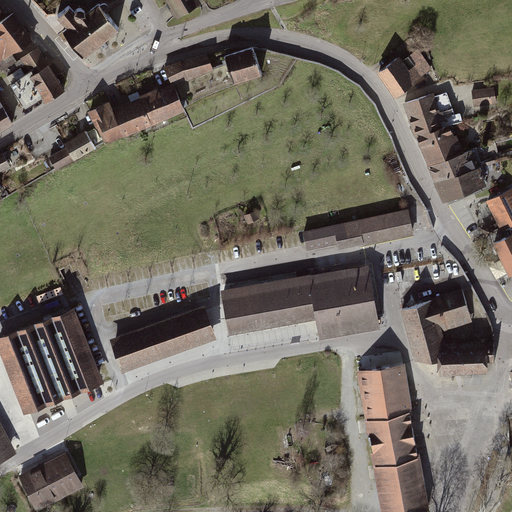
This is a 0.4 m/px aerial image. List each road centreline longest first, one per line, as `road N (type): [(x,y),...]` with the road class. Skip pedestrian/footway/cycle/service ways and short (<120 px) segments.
road 1 (residential): [(393,333),(162,377),(0,468)]
road 2 (residential): [(451,227),(383,91),(336,54),(288,38),(241,35),(167,50)]
road 3 (residential): [(451,227),(374,252),(385,302)]
road 4 (residential): [(494,390),(454,511)]
road 5 (residential): [(443,394),(428,470),(440,511)]
